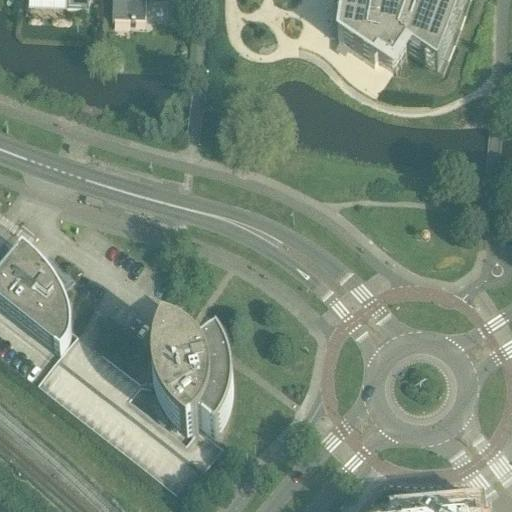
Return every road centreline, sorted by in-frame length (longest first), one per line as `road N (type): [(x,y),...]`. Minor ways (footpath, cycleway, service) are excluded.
road 1 (unclassified): [(0,151),(242,226)]
road 2 (unclassified): [(405,344),(332,269),(289,239),(242,226)]
road 3 (unclassified): [(242,226),(333,304),(380,364)]
road 4 (tertiary): [(374,402),(273,511)]
